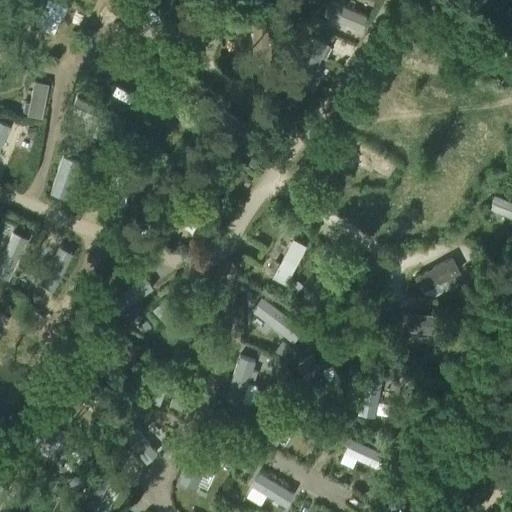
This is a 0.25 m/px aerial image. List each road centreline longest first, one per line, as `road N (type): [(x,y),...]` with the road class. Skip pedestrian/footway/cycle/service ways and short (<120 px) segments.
road 1 (track): [(266,179),(388,259),(408,260),(463,235)]
road 2 (track): [(101,234),(6,412)]
road 3 (track): [(28,204),(65,79),(100,33)]
